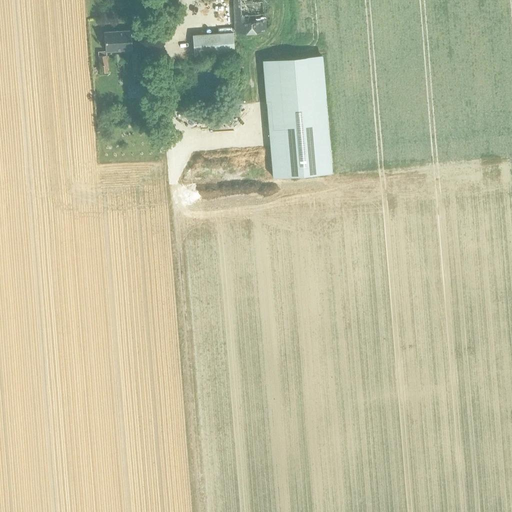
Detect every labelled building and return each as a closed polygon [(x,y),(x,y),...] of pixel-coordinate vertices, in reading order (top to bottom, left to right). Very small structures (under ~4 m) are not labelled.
[(234,0),(235,32),(264,30),(263,0),(234,0)] [(104,32),(105,51),(132,50),(130,30),(104,32)] [(192,35),(194,55),(234,52),(233,32),(192,35)] [(131,53),(132,71),(140,70),(139,53),(131,53)] [(98,56),(99,73),(107,73),(106,55),(98,56)] [(264,61),(273,177),(332,172),(322,56),(264,61)] [(131,82),(131,94),(140,93),(140,82),(131,82)]
